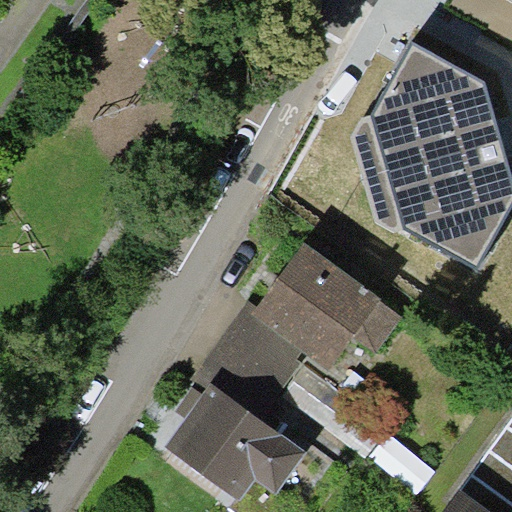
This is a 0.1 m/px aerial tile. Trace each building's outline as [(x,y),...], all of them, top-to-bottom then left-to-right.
[(511,183),(484,84),(413,46),(372,115),(362,116),(351,136),(376,222),(396,232),(401,227),(477,264),(511,202),(511,183)] [(383,298),(305,241),(255,306),(251,313),(308,355),(330,369),(356,334),(378,351),(404,315),(382,300),(383,298)] [(303,361),(308,355),(251,313),(255,306),(251,303),(194,379),(207,389),(213,382),(261,417),(281,390),(303,361)] [(389,431),(390,429),(303,361),(281,390),(366,458),(370,455),(389,431)] [(261,417),(213,382),(207,389),(204,394),(186,420),(165,446),(239,501),(255,479),(276,494),(307,452),(261,417)] [(204,394),(191,385),(174,411),(186,420),(204,394)] [(511,511),(511,419),(460,489),(491,511),(511,511)] [(435,471),(389,431),(370,455),(416,495),(435,471)] [(491,511),(460,489),(443,511),(491,511)]
